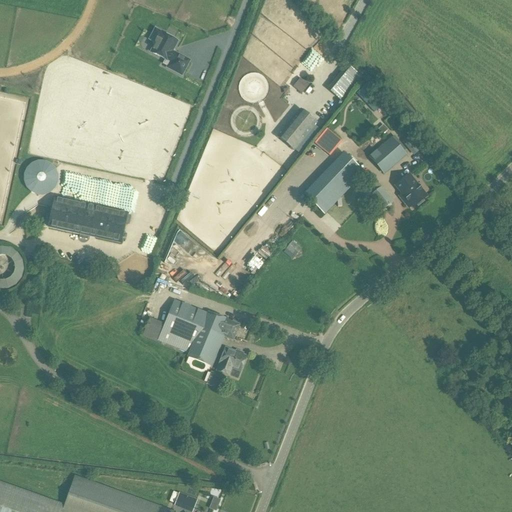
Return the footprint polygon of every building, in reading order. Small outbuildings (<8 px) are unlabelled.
[(155,31),(150,41),(151,41),(151,40),(154,42),(154,47),(151,53),(165,60),(163,64),(168,67),(167,68),(181,75),(188,62),(173,53),(172,51),(172,50),(174,49),(177,45),(176,43),(176,42),(163,35),(163,33),(158,31),(156,32),(155,31)] [(347,66),(330,86),(346,99),(363,79),(347,66)] [(300,80),(294,87),(301,93),(307,86),(300,80)] [(383,104),(366,86),(357,94),(374,113),(383,104)] [(279,107),(273,112),(277,117),(283,113),(279,107)] [(301,109),(277,138),(294,152),(318,123),(301,109)] [(387,130),(383,126),(378,130),(382,135),(387,130)] [(402,135),(407,130),(404,126),(398,131),(402,135)] [(365,144),(377,134),(371,127),(359,138),(365,144)] [(330,156),(342,141),(326,129),(314,143),(330,156)] [(391,139),(369,159),(380,171),(402,151),(391,139)] [(343,155),(305,196),(320,210),(359,170),(343,155)] [(53,157),(22,157),(21,179),(34,179),(34,177),(53,178),(53,157)] [(418,157),(411,165),(417,171),(424,163),(418,157)] [(409,175),(394,186),(401,193),(397,196),(408,209),(411,207),(412,208),(426,197),(409,175)] [(386,176),(380,178),(383,184),(389,182),(386,176)] [(377,180),(365,189),(370,195),(382,210),(393,201),(382,187),(377,180)] [(55,198),(49,226),(81,233),(80,237),(87,239),(88,235),(120,241),(126,214),(55,198)] [(0,282),(11,286),(24,252),(0,242),(0,282)] [(295,257),(300,250),(291,242),(286,249),(295,257)] [(163,325),(156,340),(173,347),(189,353),(189,355),(211,364),(219,344),(220,344),(223,336),(232,340),(233,340),(239,324),(233,321),(232,323),(225,320),(224,322),(222,321),(219,320),(179,304),(176,309),(169,327),(166,326),(163,325)] [(223,353),(217,371),(230,376),(238,378),(240,372),(246,356),(245,356),(231,350),(225,348),(223,353)] [(208,381),(206,385),(216,389),(220,377),(216,375),(213,383),(208,381)] [(0,481),(0,511),(172,511),(75,478),(65,504),(0,481)] [(180,494),(175,506),(190,511),(192,511),(197,501),(180,494)]
